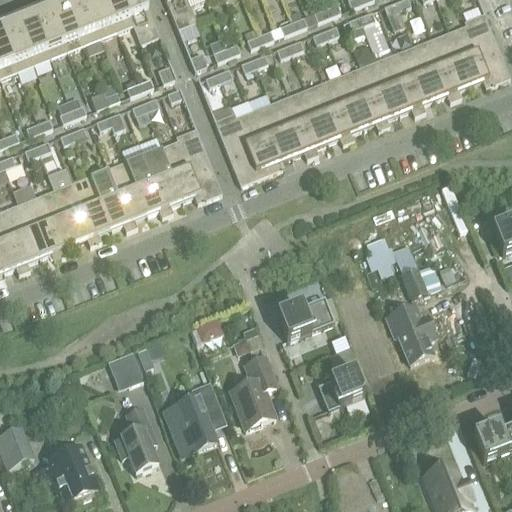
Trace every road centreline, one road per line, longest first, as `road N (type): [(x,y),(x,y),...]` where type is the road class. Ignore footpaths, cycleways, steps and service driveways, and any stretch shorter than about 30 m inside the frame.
road 1 (residential): [(0,307),(511,102)]
road 2 (residential): [(212,511),(511,391)]
